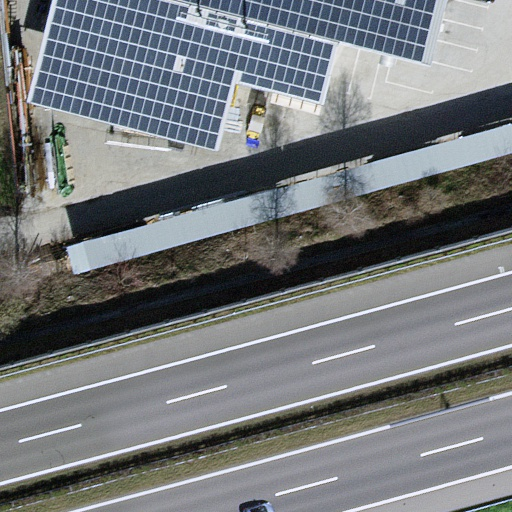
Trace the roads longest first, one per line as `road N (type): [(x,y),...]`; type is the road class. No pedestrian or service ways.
road 1 (motorway): [(511,306),(0,444)]
road 2 (motorway): [(213,511),(511,431)]
